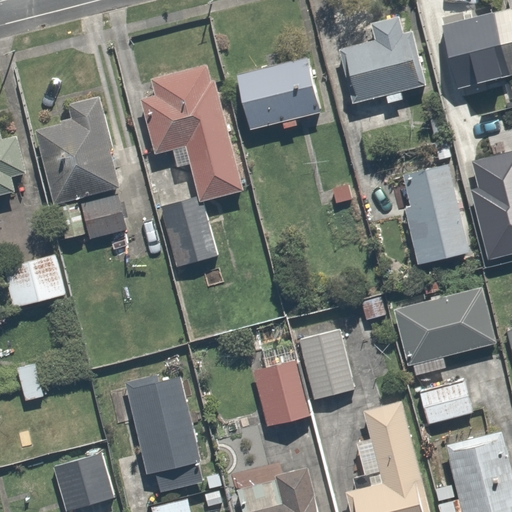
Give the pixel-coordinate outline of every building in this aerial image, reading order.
[(511,0),(511,2),(511,3),(440,20),(455,89),(511,76),(511,0)] [(377,38),(339,49),(355,103),(426,82),(406,14),(372,24),(377,38)] [(238,74),(254,128),(329,106),(314,52),(238,74)] [(248,189),(215,59),(155,74),(159,90),(145,94),(161,155),(177,151),(179,162),(196,158),(207,200),(248,189)] [(131,230),(99,94),(64,103),(68,119),(42,125),(70,244),(131,230)] [(34,167),(25,130),(6,135),(1,116),(0,116),(0,191),(20,187),(16,171),(34,167)] [(412,116),(361,128),(370,162),(421,150),(412,116)] [(477,188),(470,189),(488,260),(511,253),(511,151),(471,161),(477,188)] [(455,160),(408,171),(415,200),(404,203),(417,261),(475,248),(455,160)] [(203,196),(165,205),(179,265),(217,256),(203,196)] [(57,249),(8,264),(21,306),(70,291),(57,249)] [(448,352),(500,340),(486,280),(395,302),(412,374),(451,365),(448,352)] [(385,292),(362,297),(367,320),(390,315),(385,292)] [(343,323),(301,332),(316,398),(358,389),(343,323)] [(301,357),(253,368),(267,428),(315,417),(301,357)] [(46,360),(16,364),(20,400),(51,396),(46,360)] [(148,471),(158,469),(163,491),(205,482),(201,460),(207,459),(188,372),(129,384),(148,471)] [(419,390),(429,424),(482,410),(473,375),(419,390)] [(435,511),(406,396),(370,406),(376,429),(356,434),(365,469),(340,476),(349,511),(435,511)] [(511,511),(511,442),(509,430),(449,445),(456,477),(436,481),(444,511),(511,511)] [(106,449),(55,464),(68,509),(119,494),(106,449)] [(324,511),(313,459),(235,475),(242,511),(324,511)] [(151,505),(153,511),(197,511),(193,495),(151,505)]
